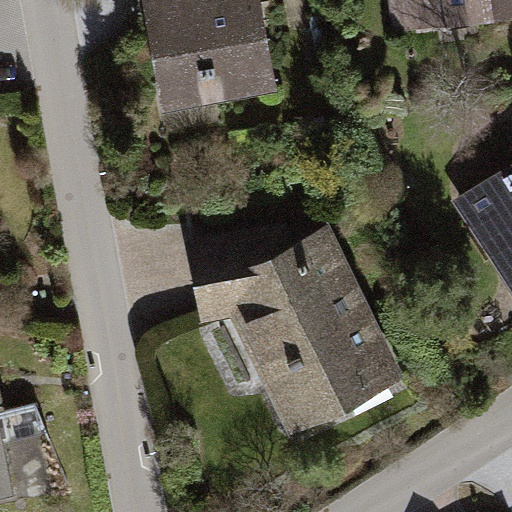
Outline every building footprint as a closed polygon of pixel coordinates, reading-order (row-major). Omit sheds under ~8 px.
[(270,79),(255,0),(149,0),(164,80),(213,72),(216,89),(270,79)] [(398,0),(403,22),(444,17),(441,0),(398,0)] [(511,0),(441,0),(444,17),(470,14),(511,8),(511,0)] [(511,8),(470,14),(481,92),(511,82),(511,8)] [(213,72),(164,80),(167,98),(216,89),(213,72)] [(511,82),(481,92),(511,139),(511,82)] [(511,166),(462,199),(499,255),(511,246),(511,166)] [(361,314),(321,231),(286,247),(283,249),(286,254),(262,264),(248,237),(194,247),(203,308),(239,302),(244,314),(263,305),(286,353),(268,362),(297,423),(392,376),(377,347),(380,346),(364,313),(361,314)] [(283,249),(286,247),(279,231),(248,237),(262,264),(286,254),(283,249)] [(511,246),(499,255),(511,275),(511,246)] [(244,314),(268,362),(286,353),(263,305),(244,314)] [(35,402),(0,408),(0,438),(0,440),(46,430),(35,402)] [(0,483),(9,482),(0,440),(0,438),(0,483)]
